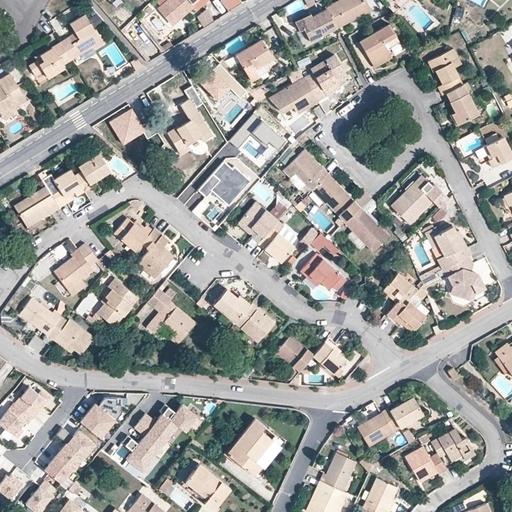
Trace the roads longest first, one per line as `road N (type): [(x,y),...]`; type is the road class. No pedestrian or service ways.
road 1 (residential): [(0,295),(36,247),(137,188),(302,314),(353,324),(396,375)]
road 2 (residential): [(0,343),(58,378),(333,402)]
road 3 (residential): [(0,168),(273,0)]
road 4 (residential): [(435,137),(404,85),(369,95),(333,124),(330,143),(375,181),(419,145)]
road 5 (residential): [(415,365),(495,442),(489,466),(425,511)]
road 6 (residential): [(435,137),(511,288)]
road 7 (residential): [(280,511),(333,402)]
